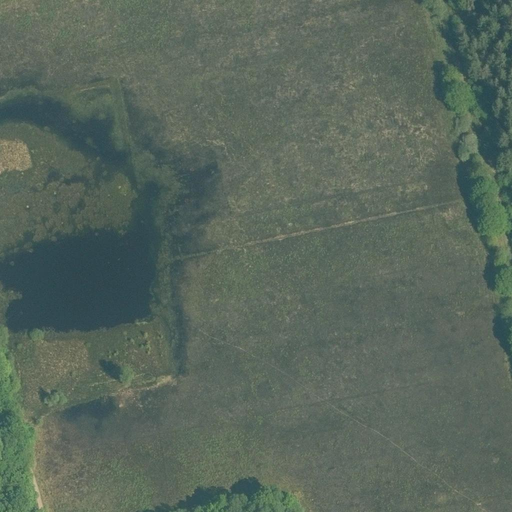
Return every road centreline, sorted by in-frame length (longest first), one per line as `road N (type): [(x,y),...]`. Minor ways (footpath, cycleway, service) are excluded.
road 1 (track): [(511,290),(434,0)]
road 2 (track): [(40,511),(0,363)]
